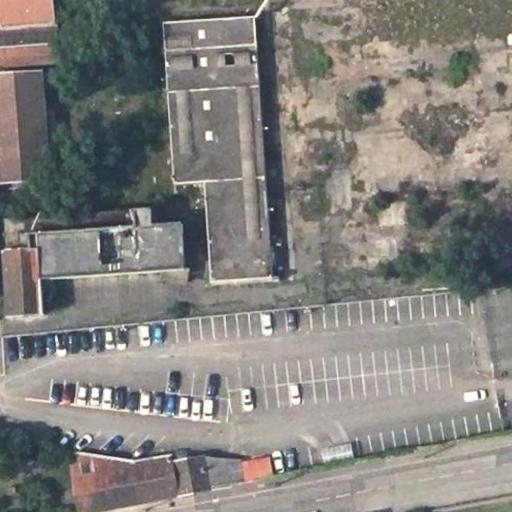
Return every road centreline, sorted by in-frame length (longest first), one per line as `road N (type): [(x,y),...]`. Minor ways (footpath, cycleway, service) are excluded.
road 1 (unknown): [(511,400),(476,408),(457,349),(436,336),(67,374),(0,394)]
road 2 (unknown): [(12,393),(31,411),(266,428),(469,402)]
road 3 (unclassified): [(290,511),(511,467)]
